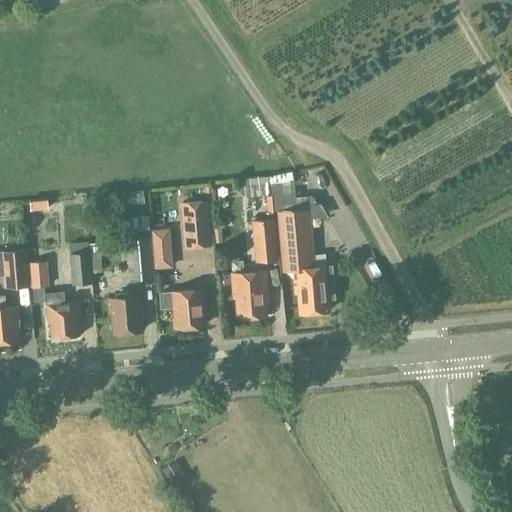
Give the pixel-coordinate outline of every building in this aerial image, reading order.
[(293,173),(269,177),(272,184),(275,213),(278,212),(298,211),(295,180),(293,173)] [(268,196),(267,178),(239,180),(239,190),(245,189),(245,197),(268,196)] [(298,211),(278,212),(282,258),(315,255),(312,218),(324,217),(313,197),(303,198),(304,210),(298,211)] [(32,212),(50,210),(49,198),(31,199),(32,212)] [(213,246),(209,199),(181,202),(185,249),(213,246)] [(126,233),(150,231),(149,216),(125,218),(126,233)] [(279,261),(275,219),(252,222),(257,263),(279,261)] [(151,230),(155,269),(174,268),(170,228),(151,230)] [(155,278),(152,237),(127,240),(130,281),(155,278)] [(94,273),(92,254),(91,254),(90,254),(89,245),(89,242),(71,244),(72,255),(70,255),(73,286),(95,284),(94,273)] [(99,244),(89,245),(90,254),(91,254),(92,254),(99,254),(99,244)] [(31,287),(28,250),(0,252),(0,272),(4,272),(5,290),(31,287)] [(99,254),(92,254),(94,273),(102,272),(100,253),(99,254)] [(315,255),(282,258),(283,273),(295,272),(297,293),(300,292),(301,313),(329,311),(328,299),(330,299),(329,290),(330,289),(334,289),(333,276),(329,276),(314,278),(314,270),(316,270),(315,255)] [(33,287),(51,286),(50,267),(47,267),(46,257),(31,258),(33,287)] [(232,274),(233,285),(234,298),(237,298),(239,319),(267,316),(266,304),(267,304),(266,295),(268,295),(267,282),(266,271),(232,274)] [(162,309),(175,308),(177,328),(205,325),(204,313),(205,313),(205,304),(206,304),(205,291),(172,294),(172,292),(160,293),(162,309)] [(46,294),(47,304),(48,322),(49,322),(52,338),(80,336),(80,332),(81,332),(80,315),(81,314),(80,301),(65,303),(64,292),(46,294)] [(0,296),(0,342),(18,341),(17,329),(18,329),(18,320),(19,320),(18,307),(6,308),(6,296),(0,296)] [(142,309),(144,309),(142,296),(109,299),(110,312),(113,312),(115,333),(143,331),(142,319),(143,319),(142,309)]
